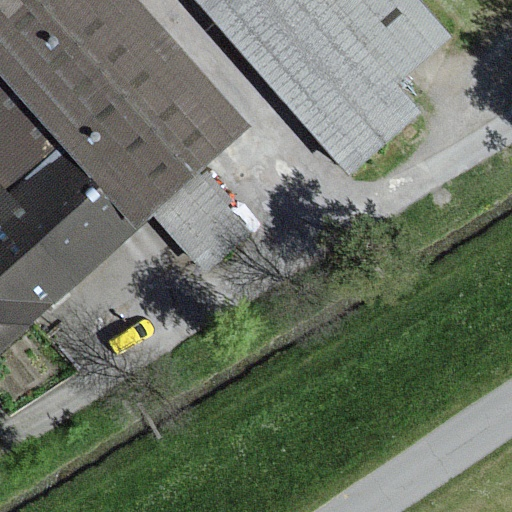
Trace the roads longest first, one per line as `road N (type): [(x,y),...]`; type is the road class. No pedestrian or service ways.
road 1 (track): [(511,128),(3,443)]
road 2 (unclassified): [(511,421),(366,511)]
